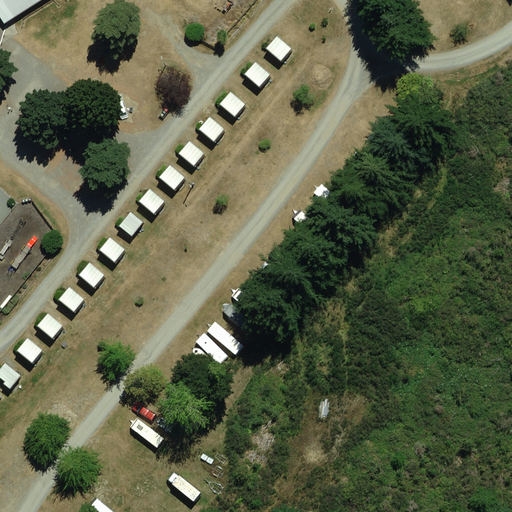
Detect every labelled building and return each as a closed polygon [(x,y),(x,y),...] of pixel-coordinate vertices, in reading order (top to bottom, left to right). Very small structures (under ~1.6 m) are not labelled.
[(0,0),(0,6),(11,24),(47,0),(0,0)] [(279,38),(268,51),(284,65),(295,52),(279,38)] [(257,64),(246,77),(262,91),(273,78),(257,64)] [(232,93),(221,106),(237,120),(248,107),(232,93)] [(211,119),(200,132),(216,145),(227,133),(211,119)] [(192,141),(181,154),(197,168),(208,155),(192,141)] [(172,165),(161,177),(177,191),(188,179),(172,165)] [(152,189),(141,202),(157,216),(168,203),(152,189)] [(131,213),(120,226),(136,240),(147,227),(131,213)] [(110,238),(99,251),(115,265),(126,252),(110,238)] [(90,263),(79,276),(95,290),(106,277),(90,263)] [(68,288),(57,300),(73,314),(84,302),(68,288)] [(46,314),(35,326),(51,340),(62,327),(46,314)] [(26,338),(15,350),(31,364),(42,352),(26,338)] [(5,362),(0,367),(0,379),(10,388),(21,376),(5,362)] [(0,390),(0,407),(9,398),(0,390)]
